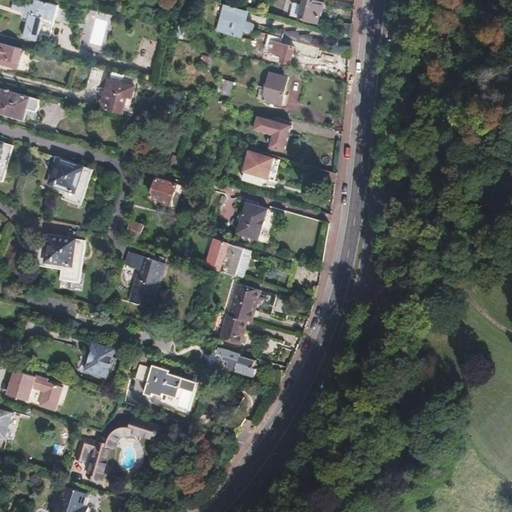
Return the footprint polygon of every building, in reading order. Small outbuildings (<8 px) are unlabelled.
[(58,5),(39,0),(34,0),(33,4),(32,3),(24,36),(40,41),(42,34),(49,36),(58,5)] [(319,19),(323,2),(314,0),(303,0),(300,14),(319,19)] [(238,37),(245,10),(225,5),(217,32),(238,37)] [(318,24),(319,19),(300,14),(299,18),(318,24)] [(351,37),(352,28),(345,26),(343,37),(349,39),(351,37)] [(281,38),(282,31),(271,28),(269,35),(281,38)] [(281,38),(318,47),(319,42),(282,31),(281,38)] [(315,59),(318,47),(281,38),(269,35),(266,42),(270,43),(267,55),(280,58),(280,60),(289,63),(292,53),(315,59)] [(22,48),(0,42),(0,63),(17,68),(22,48)] [(202,55),(201,63),(213,63),(214,56),(202,55)] [(288,77),(269,72),(262,99),(280,104),(288,77)] [(234,80),(226,78),(223,93),(231,95),(234,80)] [(108,80),(106,90),(133,97),(136,87),(108,80)] [(2,89),(0,95),(0,101),(40,113),(40,112),(37,111),(41,100),(10,91),(11,89),(8,88),(7,90),(2,89)] [(106,90),(101,109),(123,115),(128,97),(132,99),(133,97),(106,90)] [(40,113),(0,101),(0,112),(37,123),(40,113)] [(255,120),(290,128),(291,123),(256,114),(255,120)] [(166,116),(163,126),(173,129),(176,119),(166,116)] [(285,146),(290,128),(255,120),(253,128),(272,133),(269,142),(285,146)] [(257,139),(246,137),(244,144),(254,147),(257,139)] [(13,146),(0,141),(0,180),(4,181),(13,146)] [(240,150),(232,148),(230,155),(238,158),(240,150)] [(280,160),(250,151),(243,179),(266,186),(268,180),(274,181),(280,160)] [(94,170),(50,157),(40,188),(65,196),(63,201),(83,207),(94,170)] [(152,165),(142,162),(140,168),(150,171),(152,165)] [(312,177),(334,183),(335,172),(315,166),(312,177)] [(151,196),(161,199),(176,204),(182,186),(170,181),(171,178),(163,175),(162,179),(157,177),(151,196)] [(176,204),(161,199),(160,204),(175,209),(176,204)] [(245,203),(242,216),(240,222),(236,234),(258,241),(267,210),(245,203)] [(144,226),(130,222),(126,235),(140,239),(144,226)] [(88,242),(42,235),(37,265),(61,270),(59,280),(80,284),(88,242)] [(222,265),(229,244),(218,240),(216,248),(212,246),(206,266),(223,271),(224,265),(222,265)] [(223,271),(238,276),(247,249),(229,244),(222,265),(224,265),(223,271)] [(167,265),(128,252),(125,265),(139,270),(130,299),(154,307),(167,265)] [(293,271),(279,267),(277,275),(291,279),(293,271)] [(250,320),(255,321),(263,290),(240,284),(231,315),(250,320)] [(250,320),(231,315),(229,314),(222,338),(243,344),(250,320)] [(176,333),(161,328),(156,345),(171,350),(176,333)] [(87,370),(108,376),(111,369),(114,370),(117,358),(114,357),(116,349),(95,343),(92,351),(89,350),(86,360),(89,361),(87,370)] [(242,355),(242,353),(209,343),(207,348),(215,350),(214,355),(218,356),(216,363),(223,366),(223,367),(255,376),(258,366),(255,365),(257,360),(242,355)] [(191,389),(194,379),(172,373),(173,369),(155,364),(154,367),(141,363),(136,379),(149,383),(146,394),(154,397),(155,392),(165,395),(167,393),(181,397),(183,386),(191,389)] [(13,369),(13,372),(62,387),(62,386),(47,381),(47,378),(35,374),(34,376),(13,369)] [(62,387),(13,372),(6,394),(28,400),(32,386),(43,390),(39,404),(50,408),(53,399),(58,401),(62,387)] [(207,383),(194,379),(191,389),(205,392),(207,383)] [(1,416),(12,420),(14,413),(3,409),(1,416)] [(1,416),(0,416),(0,438),(5,440),(12,420),(1,416)] [(167,426),(138,417),(134,432),(163,441),(167,426)] [(98,446),(112,451),(114,445),(99,440),(98,446)] [(104,477),(112,451),(98,446),(90,473),(104,477)] [(62,495),(84,502),(87,493),(65,486),(62,495)] [(56,511),(87,511),(89,508),(83,506),(84,502),(62,495),(56,511)]
